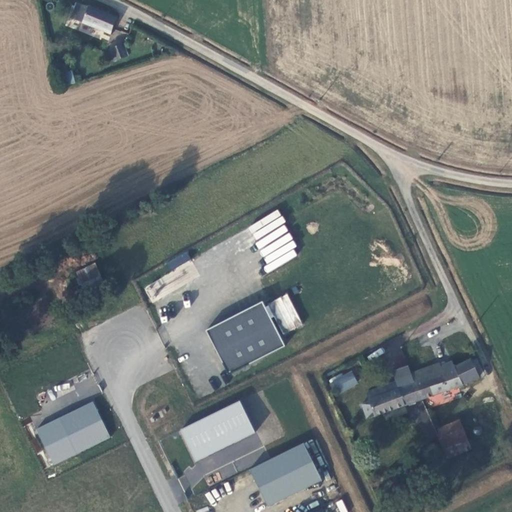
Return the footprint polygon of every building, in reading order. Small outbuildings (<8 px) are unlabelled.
[(81,5),(76,2),(69,18),(74,20),(81,5)] [(115,20),(81,5),(74,20),(109,35),(115,20)] [(109,50),(113,61),(128,57),(123,45),(109,50)] [(58,75),(61,88),(74,84),(71,71),(58,75)] [(269,271),(301,255),(277,210),(246,227),(269,271)] [(170,271),(191,260),(186,252),(166,262),(170,271)] [(101,284),(91,263),(74,270),(74,272),(68,275),(77,294),(101,284)] [(205,330),(227,374),(283,346),(262,302),(205,330)] [(411,375),(424,400),(450,391),(462,386),(485,375),(480,365),(474,368),(471,361),(455,369),(452,363),(441,368),(440,365),(411,375)] [(424,400),(411,375),(408,367),(394,372),(397,383),(368,394),(376,417),(424,400)] [(352,371),(328,379),(333,394),(357,386),(352,371)] [(34,428),(52,465),(110,438),(92,401),(34,428)] [(178,431),(194,462),(255,433),(240,401),(178,431)] [(459,421),(436,431),(443,449),(467,441),(459,421)] [(478,423),(475,424),(473,426),(472,430),(473,433),(476,435),(479,435),(482,434),(484,431),(484,427),(482,425),(478,423)] [(467,441),(443,449),(447,459),(471,451),(467,441)] [(250,469),(268,505),(321,480),(303,444),(250,469)] [(124,511),(144,503),(124,459),(14,511),(124,511)] [(348,511),(341,499),(335,502),(340,511),(348,511)]
